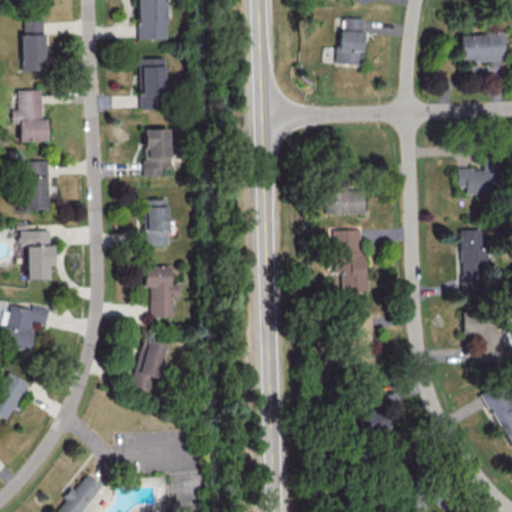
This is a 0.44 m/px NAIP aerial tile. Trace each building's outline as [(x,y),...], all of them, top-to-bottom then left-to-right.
[(162,0),(134,0),(135,38),(163,38),(162,0)] [(336,62),(358,63),(360,17),(338,16),(336,62)] [(20,70),(43,70),(42,19),(19,20),(20,70)] [(501,59),(501,32),(457,33),(457,60),(501,59)] [(138,108),(155,108),(155,94),(162,94),(161,57),(137,57),(138,108)] [(45,140),(44,118),(39,118),(38,88),(14,89),(15,108),(9,108),(10,122),(17,122),(18,140),(45,140)] [(141,175),(159,175),(159,166),(168,165),(166,127),(140,128),(141,175)] [(22,209),(45,208),(44,160),(21,161),(22,209)] [(455,185),(463,185),(463,193),(493,192),(493,160),(481,160),(481,167),(454,168),(455,185)] [(361,212),(361,192),(344,193),(343,177),(322,177),(323,213),(361,212)] [(142,245),(165,244),(164,198),(141,199),(142,245)] [(330,229),(332,272),(339,272),(339,291),(362,291),(360,228),(330,229)] [(458,229),(459,293),(484,293),(483,228),(458,229)] [(46,229),(16,229),(16,244),(23,244),(24,278),(45,278),(45,264),(51,264),(50,243),(46,243),(46,229)] [(141,266),(141,286),(147,286),(147,316),(170,315),(169,295),(176,295),(175,283),(167,283),(167,265),(141,266)] [(0,328),(0,343),(25,349),(31,321),(42,324),(45,308),(29,304),(28,308),(7,304),(6,311),(4,311),(0,328)] [(460,335),(473,335),(473,362),(498,362),(499,312),(461,311),(460,335)] [(351,372),(371,371),(369,314),(349,315),(351,372)] [(129,386),(153,390),(161,343),(137,339),(129,386)] [(23,380),(3,370),(0,376),(0,417),(5,420),(23,380)] [(511,445),(511,405),(501,382),(481,391),(508,447),(511,445)] [(355,413),(361,435),(384,428),(378,406),(355,413)] [(62,498),(63,499),(52,511),(76,511),(98,485),(83,472),(62,498)]
